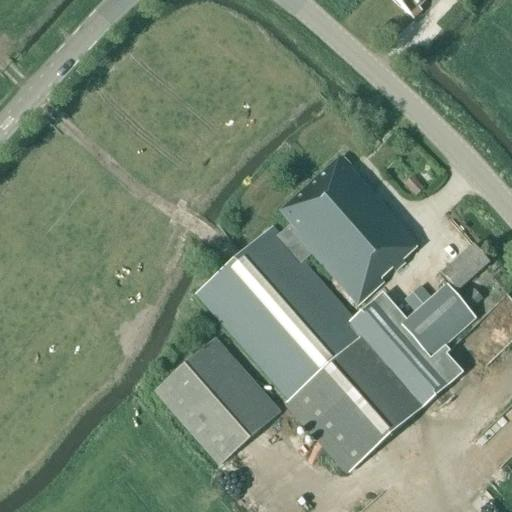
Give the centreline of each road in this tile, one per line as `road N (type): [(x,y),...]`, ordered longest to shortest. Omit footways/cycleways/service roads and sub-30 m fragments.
road 1 (unclassified): [(511,213),(290,0)]
road 2 (tertiary): [(0,133),(123,0)]
